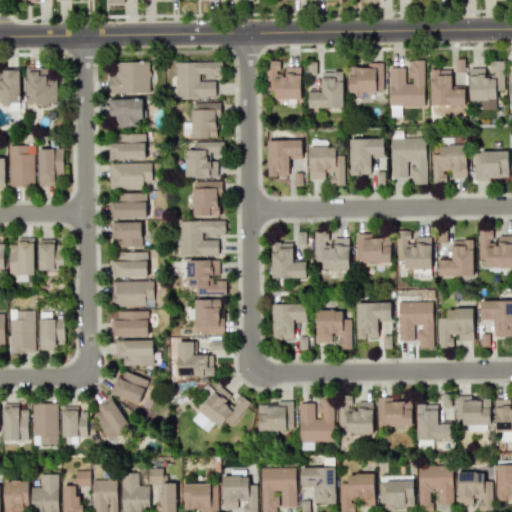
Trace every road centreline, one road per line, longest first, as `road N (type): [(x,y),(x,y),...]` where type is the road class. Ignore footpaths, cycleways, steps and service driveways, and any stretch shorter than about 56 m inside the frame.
road 1 (residential): [(249,35),(254,375),(511,372)]
road 2 (residential): [(0,37),(511,30)]
road 3 (residential): [(0,379),(91,378),(86,37)]
road 4 (residential): [(251,211),(511,207)]
